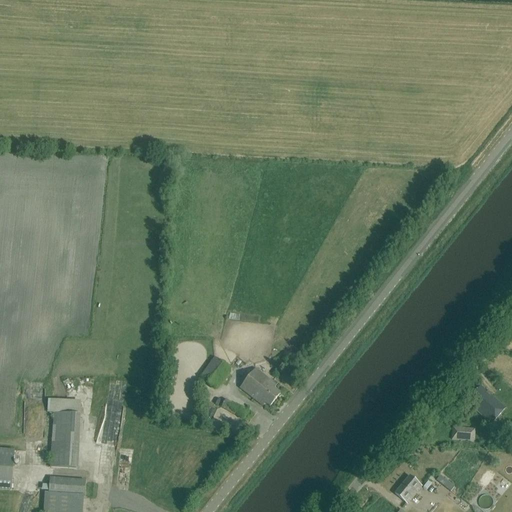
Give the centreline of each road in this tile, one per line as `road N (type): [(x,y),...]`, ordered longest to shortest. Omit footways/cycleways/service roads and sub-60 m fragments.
road 1 (tertiary): [(511,133),(208,511)]
road 2 (tertiary): [(335,511),(511,292)]
